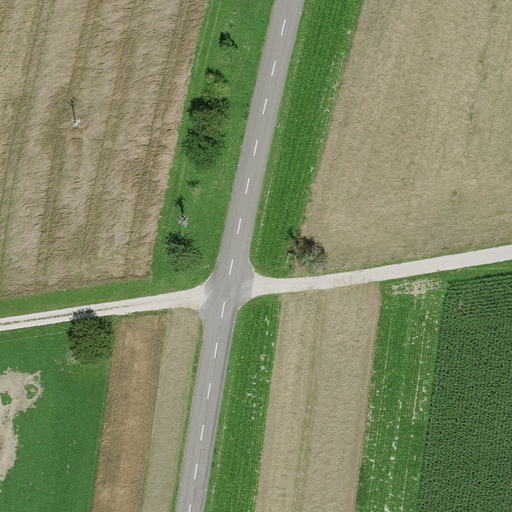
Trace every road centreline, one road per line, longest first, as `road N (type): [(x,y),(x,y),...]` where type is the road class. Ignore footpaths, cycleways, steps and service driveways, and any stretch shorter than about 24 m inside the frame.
road 1 (tertiary): [(190,511),(227,289),(290,0)]
road 2 (track): [(0,326),(511,251)]
